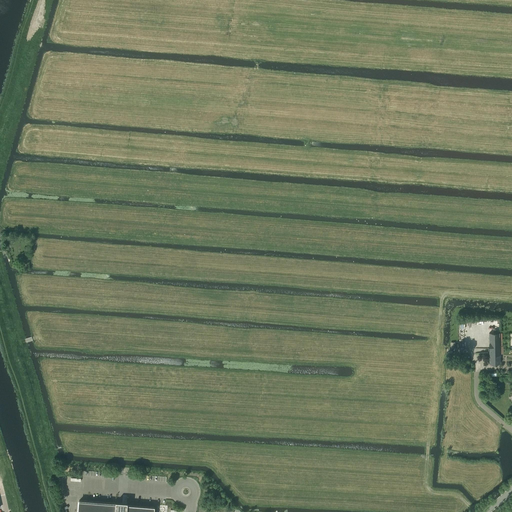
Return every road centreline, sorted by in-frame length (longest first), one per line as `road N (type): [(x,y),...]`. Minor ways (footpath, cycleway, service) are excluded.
road 1 (track): [(344,352),(436,357),(426,487),(462,495),(477,511)]
road 2 (track): [(436,357),(441,298),(511,299)]
